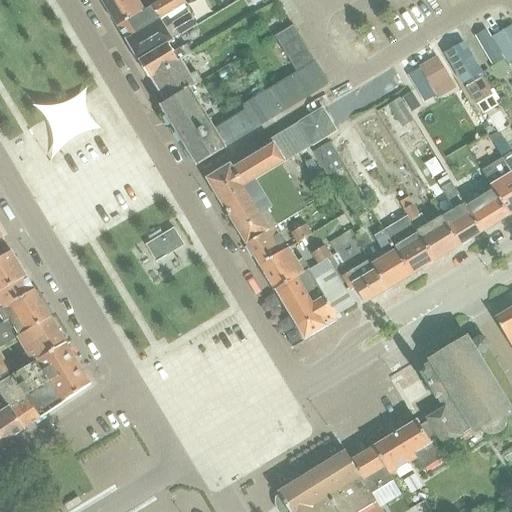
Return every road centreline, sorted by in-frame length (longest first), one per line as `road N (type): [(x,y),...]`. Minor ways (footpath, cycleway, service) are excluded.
road 1 (residential): [(300,392),(176,185)]
road 2 (residential): [(176,185),(64,0)]
road 3 (residential): [(176,185),(351,83)]
road 4 (tertiary): [(131,383),(37,223)]
road 5 (residential): [(351,83),(490,0)]
road 6 (tertiary): [(458,275),(356,335),(333,371)]
road 7 (residential): [(131,383),(0,469)]
road 8 (tertiary): [(333,371),(376,356),(471,299)]
